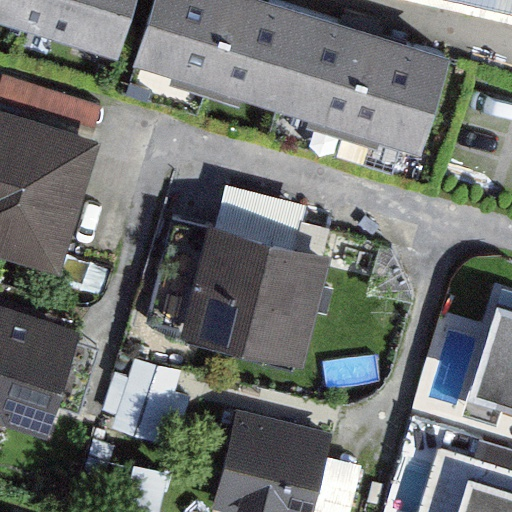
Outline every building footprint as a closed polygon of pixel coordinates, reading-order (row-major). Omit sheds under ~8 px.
[(0,0),(0,6),(123,46),(137,0),(0,0)] [(457,52),(297,0),(153,0),(138,46),(428,141),(457,52)] [(511,0),(463,0),(511,10),(511,0)] [(0,243),(59,261),(98,130),(0,100),(0,243)] [(337,244),(212,210),(182,318),(307,353),(337,244)] [(511,297),(500,294),(471,388),(511,400),(511,297)] [(88,325),(0,298),(0,416),(55,433),(88,325)] [(116,419),(170,431),(185,362),(131,350),(116,419)] [(314,511),(338,426),(243,400),(215,498),(266,511),(314,511)] [(511,511),(511,460),(443,438),(418,511),(511,511)]
